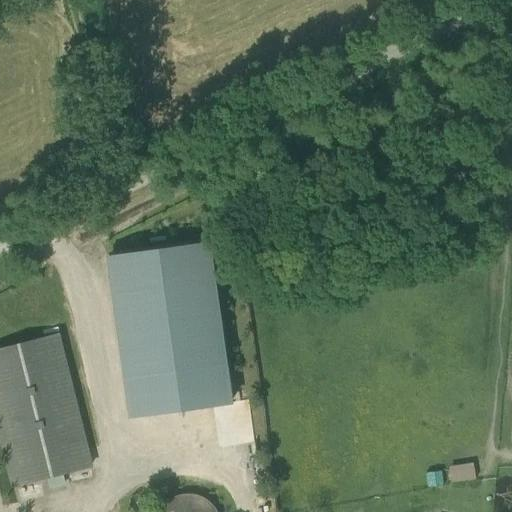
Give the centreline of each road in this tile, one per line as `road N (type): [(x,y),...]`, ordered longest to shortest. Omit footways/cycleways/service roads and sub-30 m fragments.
road 1 (unclassified): [(0,251),(492,0)]
road 2 (track): [(48,228),(126,473),(249,459)]
road 3 (track): [(125,186),(70,0)]
